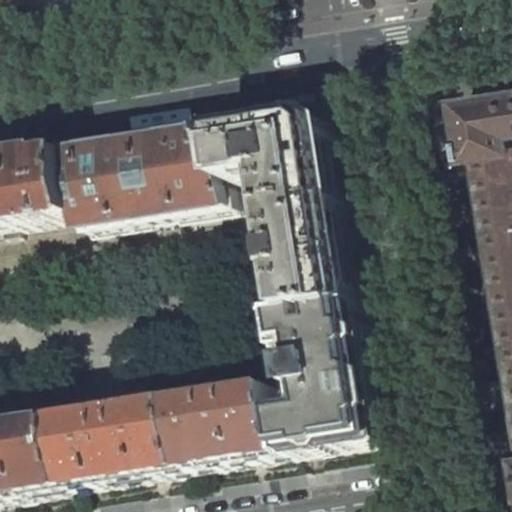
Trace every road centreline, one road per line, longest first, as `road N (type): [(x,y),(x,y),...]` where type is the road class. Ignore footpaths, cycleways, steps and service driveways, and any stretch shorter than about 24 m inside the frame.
road 1 (residential): [(469,482),(400,49)]
road 2 (secondary): [(0,115),(400,49)]
road 3 (residential): [(469,482),(287,511)]
